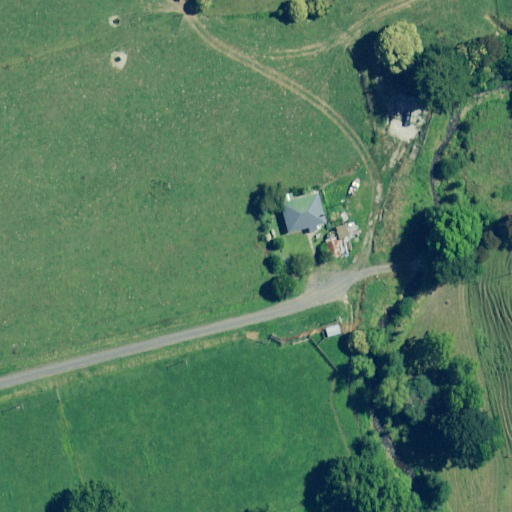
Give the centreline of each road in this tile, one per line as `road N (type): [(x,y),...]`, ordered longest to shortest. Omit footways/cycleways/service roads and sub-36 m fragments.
road 1 (unclassified): [(0,376),(336,281)]
road 2 (track): [(336,281),(511,223)]
